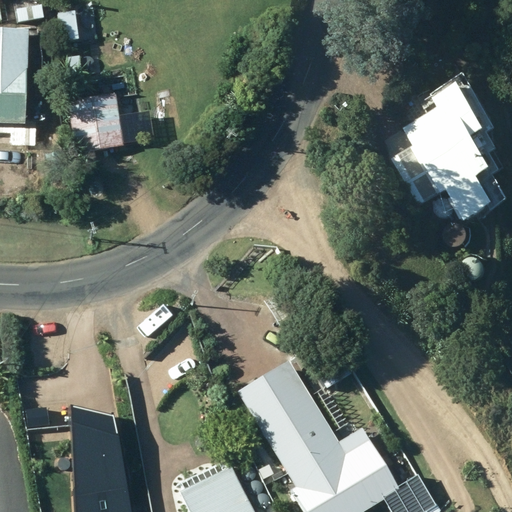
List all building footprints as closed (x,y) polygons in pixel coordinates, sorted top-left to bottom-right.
[(96,1),(55,7),(61,49),(103,43),(96,1)] [(12,7),(15,26),(44,22),(41,3),(12,7)] [(0,122),(18,123),(22,29),(0,28),(0,122)] [(78,73),(75,55),(63,57),(65,75),(78,73)] [(466,114),(450,86),(433,96),(441,109),(425,119),(423,116),(404,127),(414,144),(392,157),(419,203),(463,177),(466,182),(491,167),(461,116),(466,114)] [(64,100),(72,153),(119,145),(119,143),(149,139),(149,135),(160,133),(156,104),(141,106),(141,110),(115,114),(112,93),(64,100)] [(70,174),(90,171),(88,154),(68,157),(70,174)] [(469,259),(466,260),(461,264),(460,265),(458,268),(457,270),(457,273),(457,275),(457,278),(458,280),(459,283),(461,285),(463,286),(465,288),(467,289),(470,290),(472,290),(475,290),(477,289),(480,288),(482,286),(484,285),(485,283),(486,280),(487,278),(488,275),(487,273),(487,270),(486,268),(485,266),(483,264),(481,262),(479,261),(476,260),(474,259),(471,259),(469,259)] [(234,391),(293,486),(287,489),(301,511),(357,511),(395,489),(358,429),(340,440),(330,424),(326,427),(285,361),(234,391)] [(249,511),(227,467),(176,494),(185,511),(249,511)]
